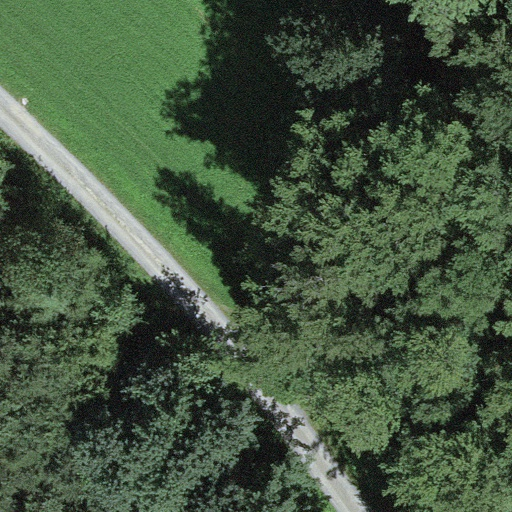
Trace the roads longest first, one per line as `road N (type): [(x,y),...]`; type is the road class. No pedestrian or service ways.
road 1 (track): [(0,113),(74,180),(250,379),(346,511)]
road 2 (track): [(250,379),(374,0)]
